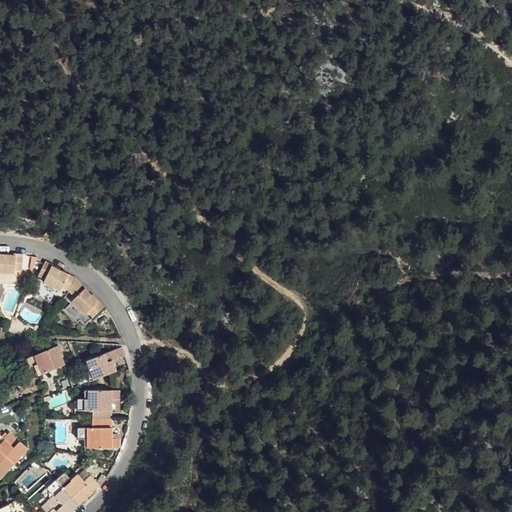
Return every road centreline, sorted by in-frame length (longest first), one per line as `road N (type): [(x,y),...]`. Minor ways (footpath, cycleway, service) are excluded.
road 1 (track): [(53,0),(61,45),(139,143),(291,299),(303,328),(292,353),(265,373),(233,381),(128,328)]
road 2 (residential): [(0,245),(75,265),(106,285),(124,312),(134,360),(132,444),(123,479),(94,511)]
